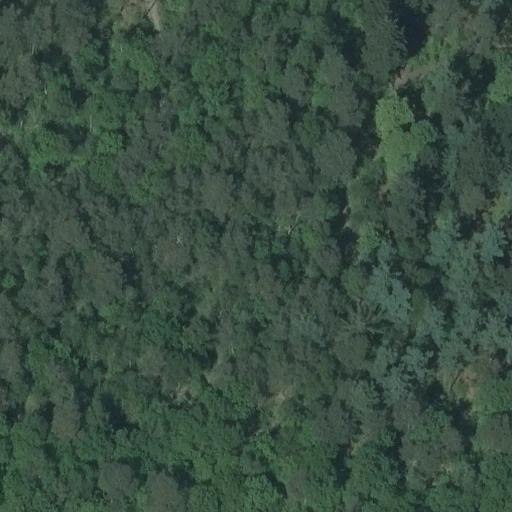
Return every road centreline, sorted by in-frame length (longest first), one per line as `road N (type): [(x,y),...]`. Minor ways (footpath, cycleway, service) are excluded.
road 1 (track): [(511,423),(284,511)]
road 2 (track): [(342,97),(511,49)]
